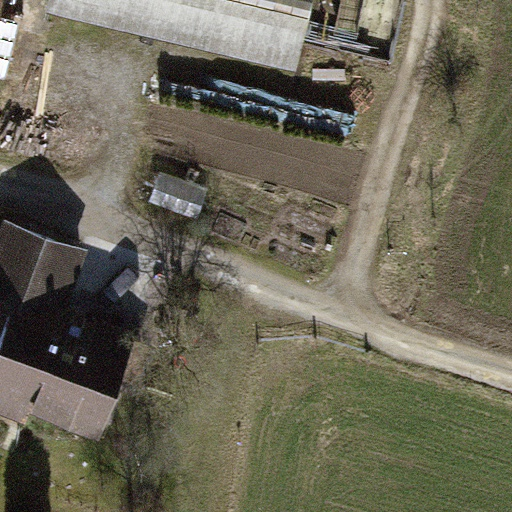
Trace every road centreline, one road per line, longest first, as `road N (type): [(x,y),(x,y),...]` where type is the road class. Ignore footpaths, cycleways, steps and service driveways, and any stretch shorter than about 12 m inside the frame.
road 1 (track): [(0,188),(349,325),(511,372)]
road 2 (track): [(432,0),(349,325)]
